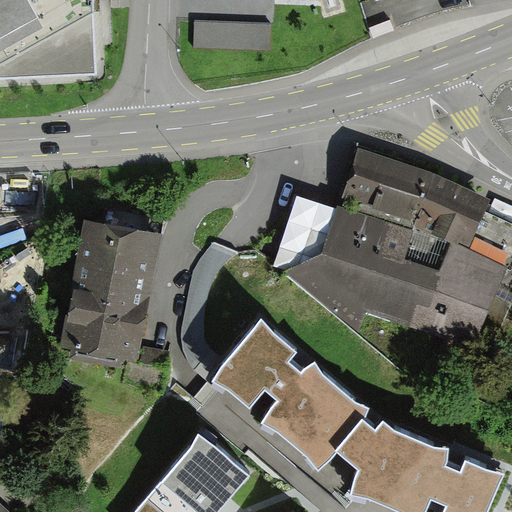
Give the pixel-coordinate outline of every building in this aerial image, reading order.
[(0,0),(0,60),(90,8),(89,0),(0,0)] [(321,287),(469,341),(511,239),(511,224),(483,213),(489,200),(431,175),(364,153),(335,243),(297,265),(321,287)] [(153,233),(95,222),(73,346),(131,356),(153,233)] [(377,395),(263,304),(213,361),(317,447),(338,429),(363,443),(353,468),(450,511),(474,511),(502,452),(377,395)] [(201,511),(247,455),(201,419),(126,511),(201,511)] [(308,511),(294,500),(284,511),(308,511)]
